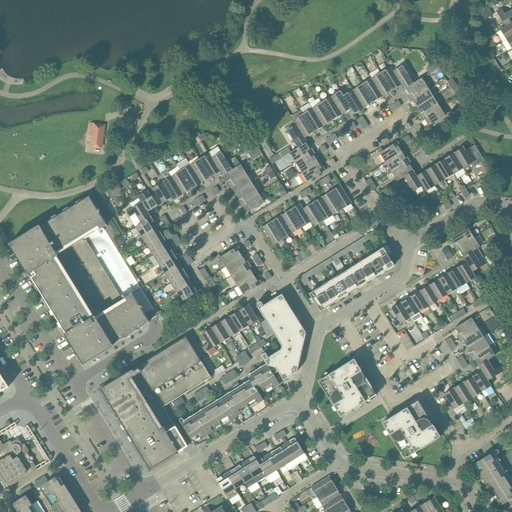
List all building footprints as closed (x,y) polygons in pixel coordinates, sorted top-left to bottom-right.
[(505,27),(511,22),(511,9),(505,14),(501,9),(496,12),(505,27)] [(511,35),(511,22),(505,27),(500,30),(506,39),(511,35)] [(379,50),(382,55),(387,52),(384,47),(379,50)] [(435,63),(430,65),(425,69),(429,74),(438,67),(435,63)] [(402,66),(393,71),(400,85),(403,90),(405,89),(413,83),(402,66)] [(380,73),(391,91),(400,85),(393,71),(390,67),(380,73)] [(382,97),(391,91),(380,73),(371,78),(382,97)] [(361,84),(373,102),(382,97),(371,78),(361,84)] [(407,96),(409,99),(427,88),(421,78),(413,83),(405,89),(409,95),(407,96)] [(364,108),(373,102),(361,84),(352,90),(364,108)] [(433,97),(432,95),(427,88),(409,99),(411,102),(413,101),(416,107),(433,97)] [(364,108),(352,90),(343,96),(351,109),(354,114),(364,108)] [(342,115),(351,109),(343,96),(340,91),(330,96),(342,115)] [(330,96),(321,102),(332,121),(342,115),(330,96)] [(419,114),(421,118),(439,107),(433,97),(416,107),(420,113),(419,114)] [(467,102),(464,97),(459,100),(462,105),(467,102)] [(391,112),(401,106),(398,101),(388,107),(391,112)] [(312,108),(323,126),(332,121),(321,102),(312,108)] [(428,126),(445,116),(439,107),(421,118),(423,121),(424,120),(428,126)] [(314,132),(323,126),(312,108),(302,114),(314,132)] [(305,138),(314,132),(302,114),(300,110),(291,116),(296,124),(305,138)] [(368,126),(362,116),(357,119),(363,129),(368,126)] [(346,133),(356,127),(353,122),(343,128),(346,133)] [(105,125),(94,124),(91,142),(102,144),(105,125)] [(296,124),(286,130),(297,148),(307,142),(305,138),(296,124)] [(198,136),(201,141),(206,138),(203,133),(198,136)] [(328,145),(337,139),(334,134),(325,140),(328,145)] [(408,135),(403,138),(406,143),(411,140),(408,135)] [(295,163),(313,152),(311,148),(310,149),(306,144),(308,143),(307,142),(297,148),(289,153),(295,163)] [(379,153),(385,163),(402,152),(398,146),(399,145),(397,142),(379,153)] [(324,145),(319,148),(322,153),(327,150),(324,145)] [(463,147),(453,153),(463,168),(472,162),(474,166),(484,160),(474,145),(465,150),(463,147)] [(253,150),(248,153),(251,158),(261,152),(258,147),(253,150)] [(211,158),(219,172),(220,172),(222,176),(224,175),(239,165),(235,158),(227,162),(221,152),(211,158)] [(313,152),(295,163),(301,172),(317,162),(314,156),(315,155),(313,152)] [(391,172),(409,160),(407,157),(405,158),(402,152),(385,163),(391,172)] [(211,177),(219,172),(211,158),(208,153),(199,159),(210,177),(211,177)] [(274,156),(269,159),(272,164),(282,158),(280,154),(279,153),(274,156)] [(463,168),(453,153),(444,159),(454,174),(463,168)] [(189,165),(201,183),(210,177),(199,159),(189,165)] [(336,164),(333,159),(328,162),(331,167),(336,164)] [(444,159),(435,164),(444,180),(454,174),(444,159)] [(411,164),(409,160),(391,172),(397,182),(404,177),(413,171),(409,165),(411,164)] [(321,168),(317,162),(301,172),(307,182),(325,170),(323,167),(321,168)] [(426,170),(432,180),(435,185),(444,180),(435,164),(426,170)] [(180,170),(192,189),(201,183),(189,165),(180,170)] [(228,186),(246,174),(240,165),(239,165),(224,175),(227,181),(226,182),(228,186)] [(144,167),(140,169),(144,174),(147,172),(149,171),(147,168),(145,166),(144,167)] [(269,166),(264,169),(268,174),(273,171),(269,166)] [(171,176),(182,195),(192,189),(180,170),(171,176)] [(425,171),(416,176),(422,186),(425,192),(435,185),(432,180),(426,170),(425,171)] [(408,195),(422,186),(416,176),(413,171),(404,177),(410,187),(404,190),(408,195)] [(136,172),(131,175),(134,180),(139,177),(136,172)] [(235,194),(252,184),(246,174),(228,186),(230,189),(232,188),(235,194)] [(323,179),(326,184),(331,180),(328,175),(323,179)] [(171,197),(173,200),(182,195),(171,176),(161,182),(171,197)] [(161,182),(150,189),(154,194),(160,204),(171,197),(161,182)] [(376,188),(373,183),(368,186),(371,191),(376,188)] [(240,204),(258,193),(252,184),(235,194),(239,200),(238,201),(240,204)] [(342,210),(352,204),(340,185),(331,191),(342,210)] [(463,185),(461,186),(458,188),(462,193),(467,190),(463,185)] [(214,195),(216,194),(219,192),(216,187),(211,190),(214,195)] [(287,194),(284,189),(279,192),(282,197),(287,194)] [(147,190),(137,197),(139,199),(141,203),(141,202),(147,212),(148,212),(153,209),(157,206),(160,204),(154,194),(151,196),(147,190)] [(304,190),(299,193),(302,198),(307,195),(304,190)] [(321,197),(333,215),(342,210),(331,191),(321,197)] [(258,193),(240,204),(242,208),(243,207),(247,213),(264,202),(258,193)] [(131,293),(125,297),(127,300),(96,319),(94,316),(91,318),(54,256),(57,255),(55,252),(98,225),(100,229),(107,225),(99,214),(99,209),(97,210),(88,196),(80,201),(83,206),(79,209),(76,204),(68,209),(71,214),(67,216),(64,212),(56,217),(58,221),(54,224),(51,219),(43,224),(46,229),(42,232),(39,227),(28,233),(31,237),(23,242),(21,238),(14,242),(17,246),(13,249),(14,251),(13,251),(27,275),(28,274),(33,271),(36,275),(31,278),(36,286),(41,283),(43,287),(38,290),(43,298),(48,295),(51,299),(46,302),(51,311),(56,308),(58,312),(54,315),(59,323),(63,320),(66,324),(61,327),(72,344),(77,341),(82,349),(77,352),(81,358),(85,356),(87,360),(89,358),(90,360),(113,345),(112,344),(109,340),(113,337),(116,342),(124,337),(121,332),(125,330),(128,334),(136,329),(134,325),(138,322),(141,327),(149,322),(140,308),(142,307),(138,305),(131,293)] [(312,203),(323,221),(333,215),(321,197),(312,203)] [(151,217),(148,212),(147,212),(141,202),(141,203),(127,212),(130,217),(135,214),(141,223),(151,217)] [(323,221),(312,203),(303,209),(311,222),(314,227),(323,221)] [(290,210),(302,228),(311,222),(303,209),(300,204),(290,210)] [(182,215),(187,212),(183,207),(179,210),(182,215)] [(281,215),(292,234),(302,228),(290,210),(281,215)] [(159,218),(163,223),(168,220),(164,215),(159,218)] [(272,221),(283,239),(292,234),(281,215),(272,221)] [(136,227),(142,236),(157,227),(151,217),(141,223),(136,227)] [(283,239),(272,221),(259,229),(267,242),(270,240),(273,246),(283,239)] [(157,227),(142,236),(147,245),(163,236),(157,227)] [(467,227),(451,238),(455,244),(453,245),(455,249),(473,237),(467,227)] [(171,237),(174,242),(179,239),(176,234),(171,237)] [(147,245),(153,255),(168,245),(163,236),(147,245)] [(473,237),(455,249),(457,252),(459,251),(463,257),(472,251),(479,247),(473,237)] [(248,240),(243,243),(247,248),(251,245),(248,240)] [(316,252),(321,249),(318,244),(313,247),(316,252)] [(153,255),(159,264),(174,255),(168,245),(153,255)] [(383,248),(373,253),(385,272),(385,271),(390,268),(393,266),(394,265),(388,257),(393,254),(388,245),(383,248)] [(225,267),(242,257),(238,251),(240,250),(237,246),(219,258),(225,267)] [(441,251),(444,256),(449,252),(446,247),(441,251)] [(307,257),(312,254),(309,249),(304,252),(307,257)] [(91,268),(99,263),(92,250),(83,255),(91,268)] [(466,262),(472,272),(487,262),(484,257),(479,261),(472,251),(463,257),(466,262)] [(182,255),(186,260),(191,257),(187,252),(182,255)] [(376,278),(375,277),(384,271),(385,272),(373,253),(364,259),(376,278)] [(159,264),(165,273),(180,264),(174,255),(159,264)] [(298,263),(303,260),(300,255),(295,258),(298,263)] [(242,257),(225,267),(231,277),(249,265),(247,262),(246,263),(242,257)] [(263,263),(260,258),(255,262),(258,266),(263,263)] [(364,259),(355,265),(367,284),(366,282),(375,277),(376,278),(364,259)] [(288,269),(293,266),(290,261),(285,264),(288,269)] [(466,262),(457,268),(466,283),(476,277),(472,272),(466,262)] [(165,273),(170,283),(186,273),(180,264),(165,273)] [(249,265),(231,277),(237,286),(253,275),(250,269),(251,269),(249,265)] [(355,265),(346,271),(357,289),(358,289),(357,288),(366,283),(366,284),(367,284),(355,265)] [(457,268),(448,273),(457,289),(466,283),(457,268)] [(346,271),(337,276),(348,295),(349,295),(348,294),(357,289),(357,290),(357,289),(346,271)] [(272,277),(269,272),(264,275),(267,280),(272,277)] [(170,283),(176,292),(191,283),(186,273),(170,283)] [(448,273),(438,279),(448,295),(457,289),(448,273)] [(237,286),(243,295),(261,284),(259,281),(257,281),(253,275),(237,286)] [(337,276),(328,282),(339,301),(339,300),(347,294),(348,295),(337,276)] [(429,285),(432,290),(438,300),(448,295),(438,279),(429,285)] [(330,305),(335,302),(338,300),(339,301),(328,282),(318,288),(330,307),(330,306),(330,305)] [(182,302),(197,292),(191,283),(176,292),(182,302)] [(429,285),(419,291),(429,306),(438,300),(432,290),(429,285)] [(320,312),(325,308),(329,306),(330,307),(318,288),(309,294),(320,312)] [(419,291),(410,297),(419,312),(429,306),(419,291)] [(267,366),(268,366),(273,374),(278,371),(283,380),(297,372),(306,333),(282,294),(258,309),(282,346),(281,350),(268,358),(266,354),(261,357),(267,366)] [(410,297),(401,303),(410,318),(419,312),(410,297)] [(480,305),(477,300),(472,303),(475,308),(480,305)] [(410,318),(401,303),(391,309),(397,319),(392,322),(395,327),(410,318)] [(239,311),(248,326),(258,320),(249,305),(239,311)] [(230,316),(239,332),(248,326),(239,311),(230,316)] [(461,317),(458,312),(453,315),(456,320),(461,317)] [(220,322),(230,337),(239,332),(230,316),(220,322)] [(477,327),(471,318),(454,328),(458,334),(457,335),(459,339),(477,327)] [(443,328),(447,325),(444,320),(439,323),(443,328)] [(273,335),(264,321),(260,323),(269,337),(273,335)] [(211,328),(220,343),(230,337),(220,322),(211,328)] [(443,328),(439,323),(434,326),(438,331),(443,328)] [(477,327),(459,339),(461,342),(462,341),(466,347),(483,337),(477,327)] [(220,343),(211,328),(201,334),(207,344),(202,347),(205,353),(220,343)] [(424,340),(429,337),(426,332),(421,335),(424,340)] [(488,334),(483,337),(488,345),(493,342),(488,334)] [(210,378),(185,337),(137,366),(138,368),(133,371),(132,369),(100,389),(150,469),(187,446),(163,407),(210,378)] [(445,341),(448,345),(453,342),(450,337),(445,341)] [(468,354),(470,357),(489,346),(483,337),(466,347),(470,353),(468,354)] [(256,350),(261,347),(258,342),(253,345),(256,350)] [(495,356),(489,346),(470,357),(472,361),(474,360),(478,366),(488,360),(495,356)] [(244,351),(240,354),(245,363),(250,360),(244,351)] [(245,363),(240,354),(235,357),(240,366),(245,363)] [(456,359),(460,364),(465,361),(461,356),(456,359)] [(362,372),(361,371),(354,359),(328,374),(318,381),(340,417),(373,397),(376,395),(362,373),(362,372)] [(488,360),(478,366),(481,371),(488,381),(502,372),(499,366),(494,370),(488,360)] [(210,399),(203,404),(206,409),(182,425),(193,443),(263,400),(258,391),(262,389),(264,393),(279,384),(273,374),(268,366),(267,366),(257,372),(253,366),(250,369),(253,374),(248,378),(251,382),(241,388),(237,382),(230,387),(234,392),(213,405),(210,399)] [(225,384),(238,377),(233,369),(221,377),(225,384)] [(488,381),(481,371),(472,377),(481,392),(491,386),(488,381)] [(0,392),(2,391),(8,387),(4,380),(0,373),(0,392)] [(472,398),(481,392),(472,377),(463,382),(472,398)] [(437,384),(440,389),(445,386),(442,381),(437,384)] [(463,382),(453,388),(463,404),(472,398),(463,382)] [(210,394),(208,390),(206,387),(193,394),(197,402),(210,394)] [(467,410),(463,404),(453,388),(444,394),(468,434),(478,428),(472,418),(465,422),(461,414),(467,410)] [(169,404),(173,410),(184,403),(181,397),(169,404)] [(440,437),(436,431),(431,423),(418,401),(414,403),(382,423),(404,459),(440,437)] [(506,410),(503,405),(498,408),(501,413),(506,410)] [(278,433),(281,438),(286,435),(283,430),(278,433)] [(501,435),(495,439),(503,450),(508,447),(501,435)] [(304,453),(295,440),(294,438),(285,444),(294,459),(304,453)] [(0,479),(6,489),(28,475),(27,472),(27,471),(35,466),(27,453),(28,451),(29,451),(24,443),(22,445),(20,442),(13,441),(11,442),(10,440),(3,444),(0,439),(0,479)] [(275,450),(285,465),(294,459),(285,444),(275,450)] [(266,455),(275,471),(285,465),(275,450),(266,455)] [(492,453),(474,464),(500,506),(508,501),(508,500),(511,497),(511,485),(511,484),(511,483),(511,473),(507,477),(492,453)] [(275,471),(266,455),(257,461),(266,477),(275,471)] [(254,456),(244,462),(257,482),(266,477),(257,461),(254,456)] [(244,462),(235,468),(244,483),(247,488),(257,482),(244,462)] [(225,474),(235,489),(244,483),(235,468),(225,474)] [(225,474),(216,480),(225,495),(228,500),(229,500),(237,494),(238,494),(235,489),(225,474)] [(50,493),(64,484),(58,475),(48,481),(44,476),(34,482),(37,488),(44,483),(50,493)] [(334,485),(328,476),(310,487),(316,497),(334,485)] [(50,493),(56,502),(70,493),(64,484),(50,493)] [(17,511),(18,511),(32,504),(26,495),(33,490),(30,485),(19,492),(22,497),(12,504),(17,511)] [(316,497),(322,506),(340,495),(334,485),(316,497)] [(418,492),(413,496),(416,501),(417,502),(422,498),(418,492)] [(76,503),(70,493),(56,502),(62,511),(76,503)] [(333,511),(346,504),(340,495),(322,506),(325,511),(333,511)] [(413,496),(408,499),(411,504),(416,501),(413,496)] [(443,511),(434,497),(419,506),(423,511),(443,511)] [(62,511),(81,511),(76,503),(62,511)] [(250,503),(246,506),(249,511),(255,511),(256,511),(250,503)] [(294,511),(299,508),(296,503),(291,506),(294,511)]
